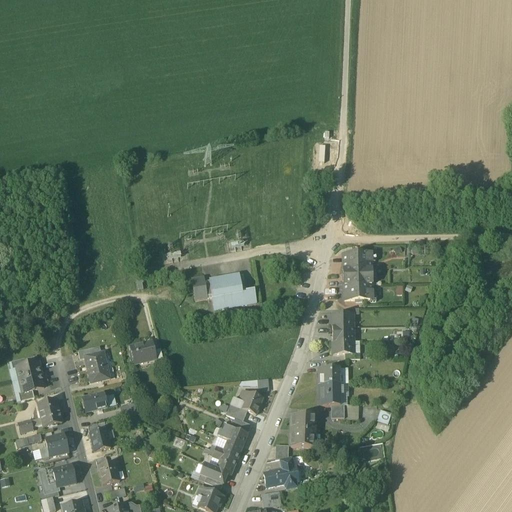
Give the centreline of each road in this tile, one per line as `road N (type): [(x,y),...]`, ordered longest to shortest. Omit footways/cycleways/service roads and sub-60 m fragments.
road 1 (residential): [(236,511),(304,344),(330,233)]
road 2 (residential): [(95,511),(57,349),(63,323),(83,308),(143,299)]
road 3 (track): [(330,233),(344,154),(351,0)]
road 4 (track): [(330,233),(369,241),(511,236)]
